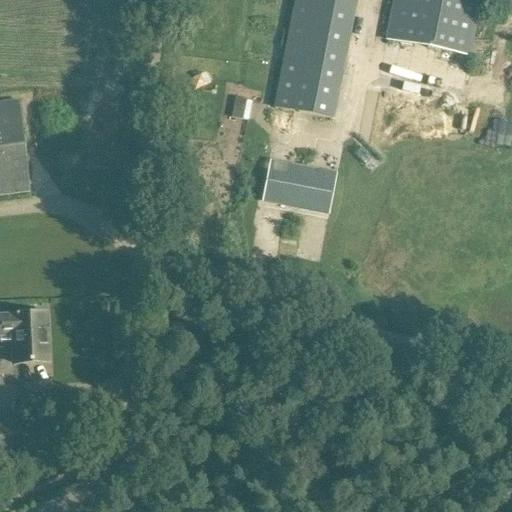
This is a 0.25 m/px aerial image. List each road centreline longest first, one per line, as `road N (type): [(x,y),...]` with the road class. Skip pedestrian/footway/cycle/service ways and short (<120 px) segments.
road 1 (unclassified): [(126,444),(157,0)]
road 2 (track): [(511,354),(376,332),(301,297),(140,251)]
road 3 (track): [(126,444),(0,506)]
